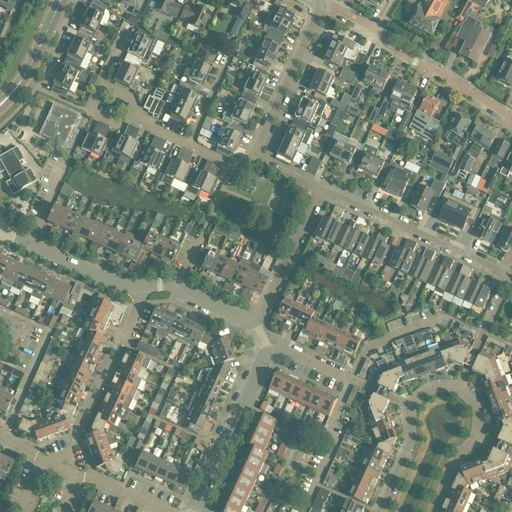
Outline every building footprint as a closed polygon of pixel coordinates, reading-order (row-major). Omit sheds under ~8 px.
[(123,0),(121,4),(130,8),(130,7),(134,9),(132,14),(142,18),(149,2),(145,0),(123,0)] [(168,16),(175,19),(180,8),(175,5),(174,6),(172,5),(174,0),(157,0),(153,10),(167,16),(168,16)] [(247,0),(229,0),(228,4),(237,8),(233,17),(242,21),(243,21),(250,6),(246,4),(247,0)] [(420,30),(435,0),(422,0),(423,0),(421,4),(420,3),(418,7),(409,24),(420,30)] [(450,0),(435,0),(420,30),(432,36),(450,0)] [(469,11),(469,9),(472,4),(465,0),(461,7),(469,11)] [(485,9),(489,0),(467,0),(473,3),(482,8),(485,9)] [(6,5),(7,5),(0,1),(0,8),(6,11),(10,13),(13,8),(6,5)] [(267,12),(268,16),(292,26),(294,22),(292,20),(294,15),(291,14),(290,13),(292,8),(276,1),(273,6),(269,8),(267,12)] [(104,16),(103,16),(106,10),(91,3),(88,9),(83,18),(99,26),(104,16)] [(186,25),(201,32),(210,13),(195,7),(193,12),(190,11),(191,10),(185,7),(180,19),(187,23),(186,25)] [(265,22),(271,24),(269,28),(270,28),(267,34),(281,41),(284,35),(285,35),(287,30),(289,31),(292,26),(268,16),(265,22)] [(142,21),(135,17),(131,25),(138,28),(142,21)] [(465,22),(459,35),(468,39),(460,55),(461,56),(462,53),(478,61),(477,63),(478,64),(491,35),(494,30),(469,17),(468,17),(465,22)] [(104,38),(97,31),(99,26),(83,18),(79,28),(80,28),(78,33),(92,39),(102,44),(104,38)] [(230,35),(237,38),(239,32),(233,29),(230,35)] [(138,30),(136,35),(135,35),(131,44),(151,54),(158,40),(152,37),(138,30)] [(92,39),(78,33),(75,37),(70,46),(86,54),(91,56),(94,48),(93,47),(94,46),(90,44),(92,39)] [(263,41),(259,50),(277,59),(279,54),(277,53),(279,48),(278,47),(281,41),(267,34),(264,41),(263,41)] [(353,51),(356,45),(335,36),(330,46),(328,45),(326,50),(344,58),(348,49),(353,51)] [(147,64),(151,54),(131,44),(126,54),(127,54),(125,59),(139,66),(141,61),(147,64)] [(496,48),(489,44),(484,54),(491,58),(496,48)] [(81,63),(82,63),(86,54),(70,46),(66,56),(67,56),(65,61),(79,67),(81,63)] [(207,77),(211,68),(211,67),(213,63),(214,64),(216,60),(215,59),(216,56),(202,50),(197,61),(196,60),(191,70),(207,77)] [(252,67),(266,73),(269,67),(270,67),(272,62),(275,63),(277,59),(259,50),(254,60),(255,60),(252,67)] [(326,56),(324,61),(340,68),(344,58),(326,50),(324,55),(326,56)] [(511,54),(510,53),(497,80),(511,86),(511,54)] [(364,56),(359,65),(365,68),(369,58),(364,56)] [(122,63),(118,73),(134,80),(138,70),(137,70),(139,66),(125,59),(123,63),(122,63)] [(62,66),(62,65),(57,75),(73,82),(78,73),(81,74),(83,69),(79,67),(65,61),(62,66)] [(250,76),(247,82),(263,89),(267,79),(269,75),(266,73),(252,67),(248,65),(245,73),(250,76)] [(371,67),(363,83),(373,87),(382,69),(377,67),(376,70),(371,67)] [(361,77),(343,69),(341,74),(358,82),(361,77)] [(385,74),(386,72),(382,69),(373,87),(383,92),(390,76),(385,74)] [(202,87),(203,87),(207,77),(191,70),(187,80),(188,80),(186,85),(200,91),(202,87)] [(314,75),(312,79),(330,88),(335,78),(319,71),(317,76),(314,75)] [(134,80),(118,73),(113,82),(135,92),(140,83),(134,80)] [(339,80),(356,88),(357,85),(358,82),(341,74),(339,80)] [(53,84),(54,85),(52,89),(66,96),(68,91),(69,92),(73,82),(57,75),(53,84)] [(330,88),(312,79),(310,84),(312,85),(310,90),(326,98),(330,88)] [(198,96),(200,91),(186,85),(180,82),(174,96),(178,99),(194,106),(198,96)] [(243,92),(241,96),(256,103),(258,98),(258,99),(263,89),(247,82),(242,91),(243,92)] [(399,82),(398,84),(391,100),(393,101),(391,107),(398,110),(409,86),(399,82)] [(352,97),(351,99),(356,101),(363,87),(357,85),(356,88),(354,92),(352,97)] [(418,91),(409,86),(400,104),(398,110),(404,113),(407,107),(410,109),(418,91)] [(50,92),(65,99),(66,96),(52,89),(50,92)] [(141,94),(134,98),(137,104),(144,100),(141,94)] [(327,104),(306,94),(304,99),(303,99),(299,108),(320,118),(327,104)] [(154,99),(150,97),(149,96),(143,109),(148,111),(154,99)] [(174,108),(190,115),(194,106),(178,99),(174,96),(169,106),(174,108)] [(256,103),(241,96),(239,101),(238,100),(234,110),(250,117),(254,108),(254,107),(256,103)] [(418,111),(411,125),(423,133),(421,136),(432,142),(433,139),(439,126),(429,120),(440,103),(428,96),(419,111),(418,111)] [(147,113),(152,116),(159,101),(154,99),(148,111),(147,113)] [(333,100),(330,105),(345,112),(347,106),(333,100)] [(157,120),(164,103),(159,101),(152,116),(152,117),(157,120)] [(380,110),(375,122),(373,125),(376,126),(377,123),(379,124),(381,118),(383,118),(390,104),(384,101),(380,110)] [(80,116),(53,104),(51,109),(50,109),(48,112),(49,113),(43,126),(42,126),(40,130),(41,130),(39,135),(70,150),(78,132),(74,130),(76,125),(77,126),(79,122),(77,121),(80,116)] [(170,117),(185,125),(190,115),(174,108),(170,117)] [(295,118),(293,123),(308,129),(313,132),(315,133),(319,124),(321,119),(320,118),(299,108),(295,118)] [(369,123),(373,125),(375,122),(380,110),(375,108),(369,123)] [(221,121),(228,124),(243,131),(245,127),(250,117),(234,110),(231,116),(225,113),(223,114),(222,116),(223,118),(221,121)] [(404,134),(413,114),(407,112),(398,131),(404,134)] [(347,121),(349,116),(344,113),(341,119),(347,121)] [(461,139),(471,123),(463,119),(464,118),(459,115),(458,116),(457,115),(448,131),(451,133),(447,140),(453,143),(457,136),(461,139)] [(225,129),(221,138),(237,146),(241,136),(243,131),(228,124),(221,121),(219,126),(225,129)] [(81,148),(90,153),(103,125),(97,122),(92,134),(88,132),(88,133),(84,131),(77,146),(81,148)] [(211,126),(204,123),(201,129),(208,132),(211,126)] [(308,129),(293,123),(291,127),(286,137),(302,144),(307,146),(313,132),(308,129)] [(370,136),(374,128),(368,124),(364,132),(370,136)] [(109,127),(103,125),(90,153),(100,157),(103,151),(106,153),(110,144),(107,143),(107,141),(104,140),(109,127)] [(121,156),(134,127),(128,125),(123,137),(119,135),(114,146),(110,144),(106,153),(110,155),(112,151),(121,156)] [(140,130),(134,127),(121,156),(131,160),(132,158),(135,159),(139,151),(141,148),(137,146),(138,144),(134,142),(140,130)] [(487,132),(478,127),(470,140),(475,143),(468,154),(467,156),(472,159),(473,157),(472,156),(487,132)] [(375,128),(372,134),(386,141),(389,135),(375,128)] [(483,148),(488,151),(496,137),(487,132),(472,156),(473,157),(477,159),(480,155),(479,155),(483,148)] [(148,168),(161,140),(154,137),(149,149),(145,147),(143,153),(139,151),(135,159),(132,166),(134,167),(136,167),(138,166),(139,164),(148,168)] [(282,146),(298,153),(302,144),(286,137),(282,146)] [(217,149),(215,153),(223,156),(230,159),(232,155),(237,146),(221,138),(216,148),(217,149)] [(335,140),(333,139),(326,154),(330,156),(330,157),(335,159),(334,161),(339,163),(347,145),(336,139),(335,140)] [(166,142),(161,140),(148,168),(161,174),(167,160),(164,158),(164,157),(160,155),(166,142)] [(348,145),(347,145),(339,163),(343,165),(344,163),(349,165),(350,165),(354,167),(364,146),(350,140),(348,145)] [(501,142),(499,141),(492,156),(498,158),(498,160),(502,163),(510,146),(505,144),(505,143),(502,141),(501,142)] [(379,151),(364,144),(364,146),(354,167),(359,169),(358,170),(363,172),(362,174),(367,176),(375,158),(379,151)] [(449,151),(446,156),(454,160),(455,161),(461,148),(455,145),(452,152),(449,151)] [(298,153),(282,146),(277,156),(293,163),(298,153)] [(37,181),(29,169),(24,172),(18,162),(24,159),(17,147),(0,157),(0,173),(5,171),(10,180),(5,183),(12,195),(37,181)] [(171,160),(171,161),(164,176),(174,180),(187,152),(181,149),(175,162),(171,160)] [(511,173),(511,150),(500,175),(508,179),(511,173)] [(191,169),(187,167),(192,154),(187,152),(174,180),(183,185),(191,169)] [(454,160),(446,156),(437,152),(430,167),(447,175),(454,160)] [(467,156),(466,155),(459,170),(468,175),(475,160),(472,159),(467,156)] [(313,158),(308,167),(306,172),(310,175),(317,160),(313,158)] [(385,162),(375,158),(367,176),(372,179),(373,176),(378,178),(382,180),(389,165),(384,163),(385,162)] [(315,177),(322,162),(317,160),(310,175),(315,177)] [(200,192),(213,164),(207,161),(201,174),(198,172),(191,188),(200,192)] [(392,195),(404,169),(391,162),(385,175),(389,177),(383,190),(388,192),(387,193),(392,195)] [(213,179),(219,166),(213,164),(200,192),(210,196),(217,181),(213,179)] [(406,169),(404,169),(392,195),(396,197),(396,196),(401,198),(407,185),(411,187),(417,174),(416,174),(413,180),(403,175),(406,169)] [(485,189),(491,192),(501,171),(495,169),(485,189)] [(471,175),(467,183),(477,187),(480,179),(471,175)] [(415,198),(411,207),(415,209),(417,212),(420,211),(425,213),(432,197),(439,200),(445,185),(435,180),(430,191),(421,186),(418,192),(414,194),(415,198)] [(64,184),(63,187),(62,188),(61,190),(61,191),(59,194),(63,195),(68,186),(67,186),(64,184)] [(445,207),(439,220),(451,226),(460,206),(448,200),(449,199),(443,196),(439,204),(445,207)] [(64,211),(54,206),(46,222),(57,226),(64,211)] [(460,206),(451,226),(463,232),(469,219),(474,222),(478,214),(472,212),(460,206)] [(484,221),(476,237),(488,243),(493,232),(497,234),(502,225),(498,223),(497,222),(489,219),(493,210),(485,206),(479,219),(484,221)] [(329,221),(324,218),(315,236),(325,241),(340,209),(335,207),(329,221)] [(340,209),(325,241),(334,245),(343,227),(338,225),(344,211),(340,209)] [(74,215),(64,211),(57,226),(67,231),(74,215)] [(84,220),(74,215),(67,231),(72,234),(71,238),(68,236),(66,241),(73,244),(75,239),(77,236),(84,220)] [(94,224),(84,220),(77,236),(86,240),(94,224)] [(95,221),(94,224),(86,240),(96,245),(105,225),(95,221)] [(343,227),(334,245),(344,249),(352,231),(355,224),(351,222),(347,229),(343,227)] [(105,225),(96,245),(95,249),(98,250),(100,246),(106,249),(113,233),(115,230),(105,225)] [(352,231),(344,249),(353,254),(365,228),(360,226),(357,234),(352,231)] [(365,228),(353,254),(362,258),(370,240),(366,238),(369,230),(365,228)] [(505,251),(507,247),(511,249),(511,230),(506,228),(497,247),(505,251)] [(116,254),(123,238),(113,233),(106,249),(116,254)] [(126,233),(123,238),(116,254),(126,258),(133,242),(136,237),(126,233)] [(142,246),(143,247),(138,258),(136,263),(134,266),(138,268),(139,264),(141,260),(145,251),(152,254),(159,238),(148,233),(145,241),(142,246)] [(370,240),(362,258),(371,262),(383,236),(379,234),(375,242),(370,240)] [(383,236),(371,262),(381,266),(389,249),(384,246),(388,239),(383,236)] [(136,263),(138,258),(143,247),(142,246),(145,241),(136,237),(133,242),(126,258),(136,263)] [(169,242),(159,238),(152,254),(161,258),(169,242)] [(171,263),(179,247),(178,246),(179,243),(170,239),(169,242),(161,258),(171,263)] [(398,249),(389,267),(399,271),(412,242),(408,240),(403,251),(398,249)] [(412,242),(399,271),(408,275),(416,258),(412,256),(417,244),(412,242)] [(277,259),(280,253),(270,248),(267,255),(277,259)] [(431,251),(426,249),(421,260),(416,258),(408,275),(417,280),(431,251)] [(209,276),(211,273),(219,257),(218,257),(220,252),(218,251),(215,252),(214,255),(204,250),(197,266),(204,270),(202,273),(200,278),(207,282),(209,276)] [(435,266),(430,264),(435,253),(431,251),(417,280),(427,284),(435,266)] [(11,262),(1,257),(0,259),(0,275),(4,277),(11,262)] [(221,277),(228,261),(219,257),(211,273),(221,277)] [(342,257),(337,273),(343,275),(348,259),(342,257)] [(440,268),(435,266),(427,284),(436,288),(450,259),(445,257),(440,268)] [(231,282),(229,285),(233,287),(234,284),(240,286),(251,264),(241,259),(238,266),(231,282)] [(449,273),(454,261),(450,259),(436,288),(446,292),(454,275),(449,273)] [(238,266),(228,261),(221,277),(231,282),(238,266)] [(1,284),(11,288),(21,266),(11,262),(4,277),(1,284)] [(246,289),(245,293),(248,295),(260,269),(261,268),(251,264),(240,286),(246,289)] [(20,292),(23,286),(31,271),(21,266),(11,288),(20,292)] [(458,277),(454,275),(446,292),(455,297),(468,268),(463,266),(458,277)] [(468,268),(455,297),(464,301),(472,283),(467,281),(472,270),(468,268)] [(260,269),(248,295),(252,296),(254,293),(260,296),(271,274),(260,269)] [(40,275),(31,271),(23,286),(33,291),(40,275)] [(40,302),(43,295),(50,280),(40,275),(33,291),(30,297),(40,302)] [(477,286),(472,283),(464,301),(474,305),(485,280),(480,278),(477,286)] [(50,280),(43,295),(53,300),(60,284),(50,280)] [(397,293),(403,284),(397,280),(391,290),(397,293)] [(486,290),(489,282),(485,280),(474,305),(483,310),(491,292),(486,290)] [(70,289),(60,284),(53,300),(63,304),(70,289)] [(227,291),(233,293),(235,288),(233,287),(229,285),(227,291)] [(96,300),(107,305),(110,299),(98,294),(96,300)] [(277,316),(287,321),(295,304),(285,299),(277,316)] [(114,308),(107,305),(96,300),(91,310),(109,318),(114,308)] [(305,308),(295,304),(287,321),(297,325),(305,308)] [(16,307),(14,312),(22,316),(24,311),(20,309),(16,307)] [(146,329),(150,331),(152,327),(158,329),(166,312),(155,308),(146,329)] [(315,313),(305,308),(297,325),(307,330),(304,335),(315,313)] [(91,310),(87,320),(105,328),(109,318),(91,310)] [(166,312),(158,329),(155,335),(165,339),(168,334),(176,317),(166,312)] [(315,313),(304,335),(314,340),(322,323),(312,319),(315,313)] [(44,326),(52,330),(57,318),(49,315),(44,326)] [(185,321),(176,317),(168,334),(177,338),(185,321)] [(332,328),(334,322),(325,318),(322,323),(314,340),(324,344),(332,328)] [(100,338),(100,337),(105,328),(87,320),(82,330),(84,330),(89,333),(89,332),(100,338)] [(195,326),(185,321),(177,338),(187,343),(195,326)] [(374,331),(375,329),(376,324),(371,322),(368,328),(374,331)] [(476,339),(479,333),(461,324),(459,329),(465,332),(471,334),(473,335),(472,337),(476,339)] [(195,326),(187,343),(197,347),(199,342),(204,345),(209,333),(205,331),(205,330),(195,326)] [(341,332),(332,328),(324,344),(334,349),(341,332)] [(89,332),(89,333),(84,330),(79,340),(84,342),(102,351),(107,340),(100,337),(100,338),(89,332)] [(340,352),(338,355),(342,357),(344,354),(351,337),(341,332),(334,349),(340,352)] [(206,358),(211,357),(229,350),(225,339),(219,342),(217,336),(209,333),(204,345),(206,346),(207,347),(206,348),(204,352),(206,358)] [(362,341),(351,337),(344,354),(354,358),(362,341)] [(407,338),(401,340),(403,345),(405,344),(407,349),(415,346),(412,337),(407,338)] [(505,350),(507,345),(488,337),(486,343),(490,345),(491,343),(505,350)] [(52,339),(50,343),(48,349),(57,353),(59,348),(57,348),(59,343),(58,342),(52,339)] [(84,342),(80,352),(98,361),(102,351),(84,342)] [(136,349),(146,354),(150,346),(139,342),(136,349)] [(463,368),(468,356),(472,348),(459,342),(439,349),(446,368),(447,368),(448,371),(450,370),(449,367),(448,363),(450,362),(463,368)] [(438,345),(427,348),(436,372),(446,368),(439,349),(438,345)] [(156,359),(159,354),(160,351),(150,346),(146,354),(156,359)] [(180,346),(174,358),(181,361),(186,349),(180,346)] [(417,352),(419,357),(426,376),(436,372),(427,348),(417,352)] [(71,360),(93,370),(98,361),(80,352),(75,350),(71,360)] [(150,360),(145,358),(127,350),(122,360),(146,370),(150,360)] [(214,367),(213,370),(225,376),(229,368),(227,363),(233,360),(229,350),(211,357),(214,367)] [(480,385),(483,385),(502,377),(495,358),(481,352),(472,373),(485,378),(486,380),(482,382),(479,383),(480,385)] [(416,379),(426,376),(419,357),(409,360),(416,379)] [(364,380),(367,376),(365,375),(371,361),(367,359),(358,378),(364,380)] [(66,370),(71,372),(89,380),(93,370),(71,360),(66,370)] [(122,360),(118,370),(141,380),(146,370),(122,360)] [(409,360),(399,364),(407,386),(411,384),(410,382),(416,379),(409,360)] [(404,387),(407,386),(399,364),(379,371),(373,384),(393,394),(399,381),(401,380),(403,384),(404,387)] [(168,369),(164,379),(170,381),(175,372),(168,369)] [(118,370),(113,380),(137,390),(141,380),(118,370)] [(213,370),(211,375),(201,371),(197,381),(201,383),(219,391),(224,381),(223,381),(225,376),(213,370)] [(66,382),(84,390),(89,380),(71,372),(66,382)] [(269,390),(280,395),(288,378),(277,373),(269,390)] [(505,376),(502,377),(483,385),(486,395),(506,388),(509,387),(505,376)] [(297,382),(288,378),(280,395),(289,399),(297,382)] [(40,381),(34,379),(28,391),(38,396),(42,388),(38,386),(40,381)] [(108,389),(132,400),(137,390),(113,380),(108,389)] [(66,382),(62,392),(80,400),(84,390),(66,382)] [(289,399),(299,404),(307,387),(297,382),(289,399)] [(201,383),(197,393),(215,401),(219,391),(201,383)] [(357,392),(359,393),(360,389),(354,386),(346,405),(350,406),(357,392)] [(317,391),(307,387),(299,404),(309,408),(317,391)] [(486,395),(490,405),(509,398),(506,388),(486,395)] [(64,405),(75,409),(80,400),(62,392),(57,389),(52,399),(64,405)] [(104,399),(122,407),(128,410),(132,400),(108,389),(104,399)] [(309,408),(319,413),(327,396),(317,391),(309,408)] [(13,398),(3,393),(0,399),(0,411),(5,414),(13,398)] [(215,401),(197,393),(192,402),(210,411),(215,401)] [(364,406),(371,425),(392,418),(391,415),(388,416),(386,410),(389,403),(369,393),(364,406)] [(319,413),(329,418),(337,400),(327,396),(319,413)] [(490,405),(494,415),(511,408),(511,396),(509,398),(490,405)] [(118,417),(122,407),(104,399),(100,409),(118,417)] [(188,412),(206,420),(210,411),(192,402),(188,412)] [(61,411),(60,411),(67,430),(68,430),(67,429),(68,429),(71,423),(70,420),(75,409),(64,405),(61,411)] [(49,410),(50,415),(57,434),(67,430),(60,411),(59,408),(53,410),(53,409),(49,410)] [(511,408),(494,415),(498,425),(511,419),(511,408)] [(106,424),(113,428),(118,417),(100,409),(95,419),(106,424)] [(57,434),(50,415),(49,410),(45,412),(47,416),(41,419),(48,438),(57,434)] [(181,428),(193,433),(198,435),(200,430),(201,431),(206,420),(188,412),(181,428)] [(278,422),(260,414),(256,424),(273,432),(278,422)] [(394,422),(392,418),(371,425),(375,435),(393,429),(391,423),(394,422)] [(31,423),(29,423),(22,419),(17,431),(28,436),(29,439),(35,441),(36,441),(36,442),(37,441),(31,423)] [(37,441),(48,438),(41,419),(29,423),(31,423),(37,441)] [(103,430),(106,424),(95,419),(90,429),(87,430),(85,436),(85,437),(84,438),(104,431),(103,430)] [(503,427),(504,429),(501,433),(511,435),(511,419),(498,425),(498,426),(495,427),(496,429),(499,428),(503,427)] [(273,432),(256,424),(251,435),(268,443),(273,432)] [(375,435),(378,446),(397,439),(393,429),(375,435)] [(104,431),(84,438),(88,448),(107,441),(112,440),(112,439),(111,434),(108,433),(105,434),(104,431)] [(511,448),(511,435),(501,433),(498,442),(511,448)] [(268,443),(251,435),(247,444),(268,454),(264,452),(268,443)] [(157,452),(164,439),(157,436),(150,449),(157,452)] [(371,447),(389,456),(389,455),(390,456),(393,449),(392,449),(396,440),(397,440),(397,439),(378,446),(377,449),(371,447)] [(92,459),(111,451),(109,446),(116,444),(116,441),(112,440),(107,441),(88,448),(92,459)] [(246,445),(251,447),(247,456),(264,463),(268,454),(247,444),(246,445)] [(385,465),(389,456),(371,447),(366,457),(385,465)] [(340,457),(347,461),(351,454),(339,448),(336,455),(340,457)] [(511,458),(494,450),(490,459),(508,472),(511,463),(511,458)] [(96,469),(115,462),(111,451),(92,459),(96,469)] [(152,457),(141,452),(134,468),(145,473),(152,457)] [(264,463),(247,456),(242,466),(259,473),(264,463)] [(162,462),(152,457),(145,473),(154,478),(162,462)] [(366,457),(362,467),(380,475),(385,465),(366,457)] [(489,479),(508,472),(490,459),(488,463),(486,464),(484,460),(483,457),(481,458),(482,461),(489,479)] [(14,463),(4,458),(0,465),(0,475),(7,478),(14,463)] [(477,462),(471,465),(478,483),(489,479),(482,461),(481,458),(476,460),(477,462)] [(106,471),(117,477),(119,472),(122,465),(115,462),(96,469),(97,469),(97,470),(103,472),(106,471)] [(172,466),(162,462),(154,478),(164,482),(172,466)] [(471,465),(461,468),(468,486),(478,483),(471,465)] [(181,471),(172,466),(164,482),(174,487),(181,471)] [(259,473),(242,466),(237,475),(255,483),(259,473)] [(376,485),(380,475),(362,467),(357,477),(376,485)] [(453,485),(454,485),(466,491),(467,490),(468,486),(461,468),(461,469),(457,479),(456,478),(453,485)] [(181,471),(174,487),(184,491),(191,475),(181,471)] [(255,483),(237,475),(233,485),(250,493),(252,488),(257,490),(259,486),(254,484),(255,483)] [(357,477),(353,487),(371,495),(376,485),(357,477)] [(250,493),(233,485),(228,495),(246,503),(250,493)] [(454,485),(449,495),(467,503),(472,493),(467,490),(466,491),(454,485)] [(366,505),(371,495),(353,487),(348,497),(366,505)] [(330,493),(321,489),(316,499),(325,503),(326,503),(330,493)] [(241,511),(246,503),(228,495),(224,505),(240,511),(241,511)] [(459,511),(463,511),(467,503),(449,495),(444,505),(459,511)] [(319,511),(320,511),(325,503),(316,499),(312,508),(319,511)] [(363,511),(365,509),(347,500),(342,511),(344,511),(363,511)] [(93,502),(87,511),(100,511),(103,506),(93,502)]
